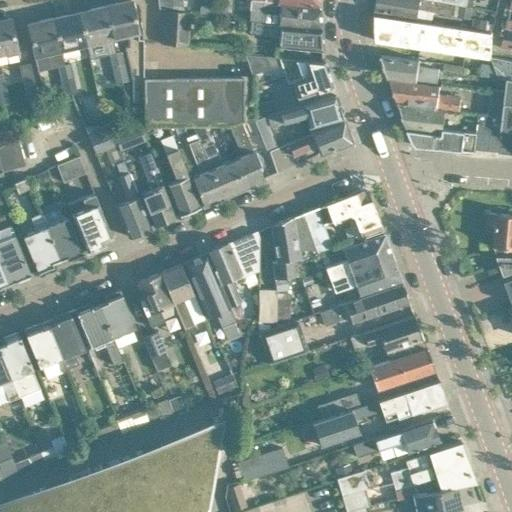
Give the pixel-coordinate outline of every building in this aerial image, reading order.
[(139,30),(131,0),(128,0),(105,5),(112,37),(127,34),(129,40),(127,41),(129,45),(125,46),(133,81),(133,100),(144,101),(144,76),(143,37),(139,37),(139,30)] [(185,8),(184,0),(159,0),(160,5),(160,6),(166,7),(185,8)] [(320,6),(319,6),(263,0),(251,0),(250,11),(249,19),(251,19),(262,20),(321,27),(320,6)] [(453,14),(455,4),(434,0),(376,0),(375,10),(415,16),(417,8),(453,14)] [(112,37),(105,5),(80,11),(87,43),(112,37)] [(185,8),(166,7),(163,39),(187,41),(189,9),(185,8)] [(87,43),(80,11),(54,17),(61,49),(87,43)] [(491,56),(495,32),(374,14),(374,40),(488,56),(491,56)] [(64,64),(61,49),(54,17),(28,23),(39,70),(58,65),(64,64)] [(10,18),(0,19),(0,52),(6,51),(7,55),(18,52),(10,18)] [(323,49),(321,27),(262,20),(251,19),(251,20),(249,32),(278,35),(277,46),(321,49),(323,49)] [(511,49),(511,39),(503,38),(501,47),(511,49)] [(122,51),(116,52),(122,80),(128,79),(122,51)] [(122,80),(116,52),(109,54),(116,82),(122,80)] [(319,62),(246,54),(245,53),(252,74),(281,64),(287,82),(290,81),(296,96),(329,84),(330,85),(332,84),(323,60),(319,62)] [(419,66),(419,60),(382,56),(382,55),(380,55),(388,77),(389,76),(437,82),(439,68),(419,66)] [(511,60),(509,60),(507,78),(507,91),(504,116),(502,129),(501,136),(511,136),(511,60)] [(70,63),(64,64),(71,93),(77,91),(70,63)] [(71,93),(64,64),(58,65),(64,94),(71,93)] [(245,119),(245,76),(144,76),(144,101),(144,125),(193,125),(203,125),(229,124),(239,121),(245,119)] [(507,91),(507,78),(499,77),(489,76),(488,88),(493,89),(507,91)] [(390,80),(399,104),(444,109),(460,111),(462,95),(440,93),(441,86),(391,80),(390,80)] [(335,94),(266,113),(269,125),(305,115),(308,125),(333,119),(342,116),(335,94)] [(442,127),(444,109),(399,104),(408,129),(441,133),(442,127)] [(478,113),(469,112),(468,122),(477,123),(478,113)] [(487,151),(490,114),(478,113),(477,123),(476,130),(474,150),(487,151)] [(504,116),(490,114),(487,151),(500,152),(501,137),(502,129),(504,116)] [(343,119),(288,142),(276,148),(268,151),(276,172),(297,163),(293,153),(316,143),(320,154),(345,142),(346,142),(349,135),(348,134),(343,119)] [(263,178),(239,121),(229,124),(241,154),(233,158),(244,186),(263,178)] [(117,145),(109,125),(87,134),(95,153),(108,149),(117,145)] [(203,125),(193,125),(196,132),(197,136),(206,132),(203,125)] [(463,149),(464,129),(442,127),(441,133),(440,148),(463,149)] [(440,148),(441,133),(408,129),(412,139),(411,140),(416,146),(417,146),(440,148)] [(474,150),(476,130),(464,129),(463,149),(474,150)] [(241,188),(229,160),(221,163),(209,133),(198,138),(222,196),(241,188)] [(0,162),(21,149),(19,136),(0,148),(0,162)] [(222,196),(199,142),(198,138),(187,142),(200,173),(191,176),(203,204),(222,196)] [(200,206),(177,148),(166,153),(176,180),(167,183),(179,214),(200,206)] [(26,167),(21,149),(0,162),(0,164),(1,169),(2,173),(26,167)] [(79,156),(56,165),(63,181),(85,172),(79,156)] [(123,160),(115,163),(120,175),(128,172),(123,160)] [(157,166),(156,167),(148,170),(145,171),(151,188),(140,193),(153,226),(176,216),(157,166)] [(150,227),(130,177),(128,172),(116,177),(125,201),(115,205),(128,236),(150,227)] [(42,184),(38,174),(26,179),(31,188),(42,184)] [(31,188),(26,179),(15,183),(19,192),(31,188)] [(362,189),(302,212),(317,254),(333,248),(323,224),(349,214),(353,216),(361,237),(382,230),(368,191),(362,189)] [(111,236),(94,193),(82,197),(83,198),(68,204),(86,251),(89,250),(96,250),(101,245),(104,244),(102,239),(111,236)] [(317,254),(302,212),(292,216),(301,258),(301,261),(306,258),(317,254)] [(511,246),(511,214),(488,212),(487,224),(495,225),(493,245),(511,246)] [(43,219),(46,227),(60,262),(68,258),(69,261),(82,256),(80,253),(83,252),(68,218),(57,222),(54,214),(43,219)] [(301,258),(292,216),(270,225),(276,261),(271,263),(275,285),(292,282),(291,278),(298,276),(294,260),(296,259),(301,258)] [(31,277),(15,237),(10,225),(0,228),(0,268),(6,284),(15,280),(16,283),(31,277)] [(60,262),(46,227),(24,235),(37,271),(40,270),(41,272),(48,270),(47,267),(60,262)] [(259,230),(207,251),(230,306),(241,302),(231,279),(241,275),(243,278),(259,272),(259,230)] [(392,256),(383,233),(342,248),(346,258),(325,266),(329,279),(392,256)] [(230,306),(207,251),(199,254),(200,255),(184,261),(207,317),(216,314),(222,328),(236,322),(230,308),(229,307),(230,306)] [(504,274),(511,271),(511,255),(497,255),(504,274)] [(400,279),(392,256),(329,279),(334,291),(355,283),(359,294),(400,279)] [(193,293),(180,264),(160,272),(172,304),(177,315),(184,332),(195,327),(193,324),(203,319),(193,293)] [(172,304),(160,272),(137,282),(143,298),(139,299),(150,326),(163,320),(158,309),(172,304)] [(304,287),(314,284),(310,272),(301,275),(304,287)] [(409,302),(402,283),(345,303),(346,304),(321,312),(325,325),(350,316),(351,322),(409,302)] [(322,310),(314,284),(304,287),(313,314),(322,310)] [(123,297),(119,290),(119,289),(104,295),(107,301),(100,304),(112,336),(135,327),(123,297)] [(275,323),(276,291),(258,290),(258,322),(275,323)] [(112,336),(100,304),(92,307),(89,302),(74,308),(90,346),(103,340),(112,365),(122,361),(112,336)] [(83,349),(68,311),(53,317),(56,322),(48,325),(66,369),(78,364),(73,353),(83,349)] [(414,315),(413,316),(348,338),(353,350),(381,340),(384,350),(385,350),(388,360),(425,347),(422,338),(423,338),(414,315)] [(308,351),(297,319),(258,332),(269,364),(308,351)] [(67,370),(66,369),(48,325),(40,328),(38,323),(24,329),(39,367),(40,366),(45,379),(67,370)] [(32,370),(17,331),(3,338),(5,344),(0,345),(0,352),(17,398),(39,389),(31,370),(32,370)] [(158,331),(143,337),(156,368),(170,363),(164,350),(166,350),(158,331)] [(426,346),(425,347),(388,360),(368,366),(376,389),(435,369),(426,346)] [(0,405),(17,398),(0,352),(0,405)] [(238,388),(232,373),(213,381),(220,396),(238,388)] [(439,379),(362,404),(366,415),(380,410),(380,411),(384,421),(410,413),(447,400),(439,379)] [(350,408),(360,405),(356,391),(317,405),(322,418),(350,408)] [(158,406),(145,412),(149,423),(163,418),(158,406)] [(149,423),(145,412),(143,408),(117,418),(118,421),(123,432),(123,433),(149,423)] [(359,431),(354,419),(350,408),(322,418),(312,421),(320,444),(359,431)] [(439,441),(431,418),(353,444),(357,457),(378,450),(379,451),(390,447),(393,456),(439,441)] [(97,443),(123,432),(118,421),(92,431),(97,443)] [(97,443),(92,431),(79,437),(84,448),(97,443)] [(46,463),(71,453),(63,435),(52,440),(54,446),(41,451),(46,463)] [(469,460),(462,441),(429,453),(430,454),(407,461),(409,467),(392,472),(398,498),(414,494),(416,493),(414,483),(432,477),(431,472),(469,460)] [(244,480),(288,466),(281,447),(237,462),(244,480)] [(46,463),(41,451),(28,456),(33,468),(46,463)] [(0,481),(19,473),(14,462),(12,456),(0,461),(0,464),(1,467),(0,466),(0,481)] [(206,511),(212,486),(157,457),(9,511),(8,511),(206,511)] [(477,481),(469,460),(431,472),(432,477),(414,483),(416,493),(423,491),(456,484),(477,481)] [(369,488),(365,470),(338,480),(347,509),(365,505),(370,504),(366,489),(369,488)] [(244,506),(236,483),(225,486),(233,510),(244,506)] [(429,511),(461,506),(456,484),(423,491),(416,493),(414,494),(417,511),(429,511)]
